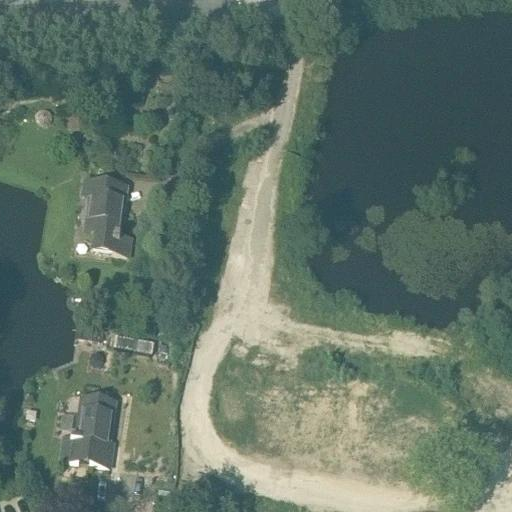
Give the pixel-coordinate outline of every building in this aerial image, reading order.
[(113,117),(113,111),(97,108),(96,115),(113,117)] [(50,114),(49,114),(49,113),(48,113),(47,113),(47,112),(46,112),(45,112),(44,112),(43,112),(42,112),(41,112),(40,112),(39,112),(39,113),(38,113),(37,114),(36,114),(36,115),(36,116),(35,116),(35,117),(35,118),(34,118),(34,119),(34,120),(34,121),(34,122),(35,123),(35,124),(35,125),(36,125),(36,126),(37,126),(37,127),(38,127),(38,128),(39,128),(39,129),(40,129),(41,129),(42,129),(43,129),(44,129),(45,129),(46,129),(47,128),(48,128),(49,127),(50,126),(50,125),(51,125),(51,124),(51,123),(52,123),(52,122),(52,121),(52,120),(52,119),(52,118),(51,118),(51,117),(51,116),(50,115),(50,114)] [(119,240),(126,190),(85,187),(84,201),(89,202),(85,240),(96,241),(94,255),(112,256),(113,258),(129,260),(131,242),(119,240)] [(102,331),(91,330),(89,345),(100,346),(102,331)] [(109,447),(115,406),(81,400),(75,442),(61,440),(58,464),(109,472),(113,447),(109,447)]
